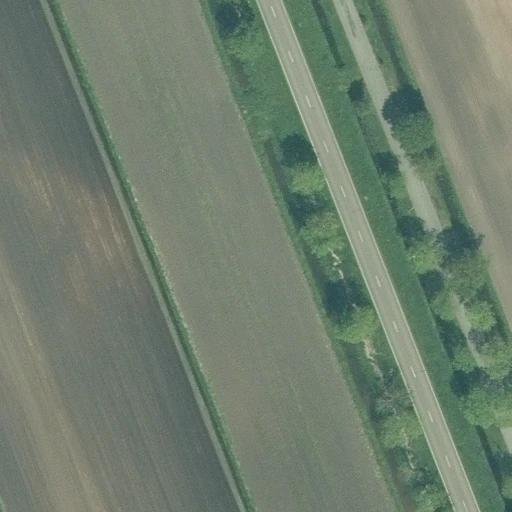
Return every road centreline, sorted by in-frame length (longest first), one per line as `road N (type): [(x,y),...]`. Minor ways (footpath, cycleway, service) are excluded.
road 1 (tertiary): [(466,511),(267,0)]
road 2 (unclassified): [(511,434),(342,0)]
